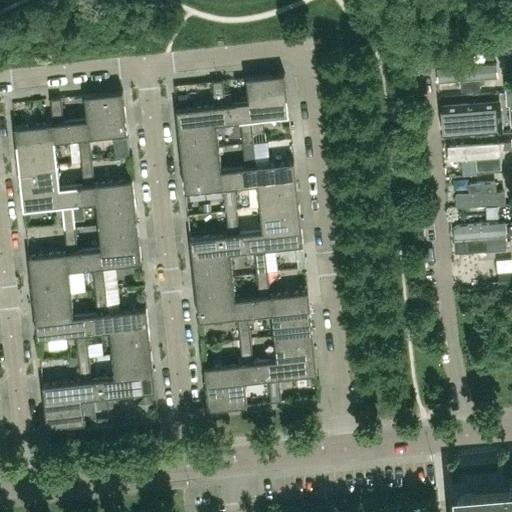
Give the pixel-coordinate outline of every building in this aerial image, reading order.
[(436,87),(477,82),(478,92),(497,90),(494,64),(434,71),(436,87)] [(288,96),(285,72),(247,76),(250,100),(288,96)] [(233,120),(231,102),(226,103),(223,79),(212,80),(215,104),(177,108),(178,126),(217,122),(233,120)] [(125,115),(122,89),(84,93),(87,117),(87,119),(125,115)] [(72,137),(70,119),(64,120),(61,96),(50,97),(53,121),(15,125),(17,143),(55,139),(72,137)] [(288,96),(250,100),(231,102),(233,120),(241,119),(243,143),(254,142),(252,118),(290,114),(288,96)] [(467,121),(443,122),(444,139),(495,136),(494,123),(482,123),(481,113),(466,114),(467,121)] [(127,131),(125,115),(87,119),(87,117),(70,119),(72,137),(78,137),(81,160),(92,159),(89,135),(127,131)] [(219,145),(217,122),(178,126),(181,149),(219,145)] [(57,163),(55,139),(17,143),(20,167),(57,163)] [(267,140),(254,142),(255,149),(268,148),(267,140)] [(297,179),(295,160),(256,164),(255,149),(254,142),(243,143),(246,165),(238,166),(240,185),(258,183),(297,179)] [(446,161),(474,160),(474,170),(499,169),(498,144),(445,146),(446,161)] [(222,168),(219,145),(181,149),(184,172),(222,168)] [(134,196),(132,178),(94,182),(92,159),(81,160),(83,183),(77,184),(78,202),(96,200),(134,196)] [(60,185),(57,163),(20,167),(22,190),(60,185)] [(240,185),(238,166),(222,168),(184,172),(186,190),(224,186),(225,200),(226,205),(226,209),(226,210),(237,209),(235,185),(240,185)] [(299,201),(297,179),(258,183),(261,205),(299,201)] [(455,210),(510,207),(509,183),(466,186),(466,187),(454,188),(455,210)] [(77,184),(60,185),(22,190),(24,208),(62,204),(64,228),(75,226),(73,202),(78,202),(77,184)] [(136,220),(134,196),(96,200),(99,224),(136,220)] [(225,200),(217,201),(218,210),(226,209),(226,205),(225,200)] [(302,224),(299,201),(261,205),(263,229),(302,224)] [(247,249),(245,231),(240,231),(237,209),(226,210),(229,232),(191,237),(193,255),(231,251),(247,249)] [(139,242),(137,224),(136,220),(99,224),(101,246),(139,242)] [(304,243),(302,224),(263,229),(245,231),(247,249),(254,248),(257,272),(268,271),(265,247),(304,243)] [(504,224),(452,226),(453,252),(505,251),(504,224)] [(85,266),(83,248),(78,249),(75,226),(64,228),(67,250),(29,254),(31,272),(69,268),(85,266)] [(139,242),(101,246),(83,248),(85,266),(92,266),(95,289),(106,288),(103,264),(141,260),(139,242)] [(233,274),(231,251),(193,255),(195,278),(233,274)] [(71,291),(69,268),(31,272),(33,296),(71,291)] [(310,307),(308,289),(270,293),(268,271),(257,272),(259,294),(252,295),(254,313),(272,311),(310,307)] [(511,288),(511,271),(499,272),(500,289),(511,288)] [(236,297),(233,274),(195,278),(198,301),(236,297)] [(148,325),(146,306),(108,311),(106,288),(95,289),(97,312),(90,313),(92,331),(110,329),(148,325)] [(74,314),(71,291),(33,296),(36,319),(74,314)] [(252,295),(236,297),(198,301),(200,319),(238,315),(240,339),(251,338),(249,314),(254,313),(252,295)] [(313,330),(310,307),(272,311),(275,334),(313,330)] [(90,313),(74,314),(36,319),(38,337),(76,332),(78,356),(89,355),(87,331),(92,331),(90,313)] [(151,348),(148,325),(110,329),(113,352),(151,348)] [(315,353),(313,330),(275,334),(277,357),(315,353)] [(261,378),(259,359),(254,360),(251,338),(240,339),(243,361),(205,365),(207,383),(245,379),(261,378)] [(153,371),(151,348),(113,352),(115,375),(153,371)] [(315,353),(277,357),(259,359),(261,378),(268,377),(271,401),(282,400),(279,376),(317,371),(315,353)] [(99,395),(97,377),(92,378),(89,355),(78,356),(81,379),(43,383),(45,401),(83,397),(99,395)] [(153,371),(115,375),(97,377),(99,395),(106,395),(109,419),(120,417),(117,393),(155,389),(153,371)] [(247,403),(245,379),(207,383),(209,407),(247,403)] [(86,421),(83,397),(45,401),(47,425),(86,421)] [(458,511),(511,511),(511,488),(460,493),(460,499),(457,500),(458,511)]
